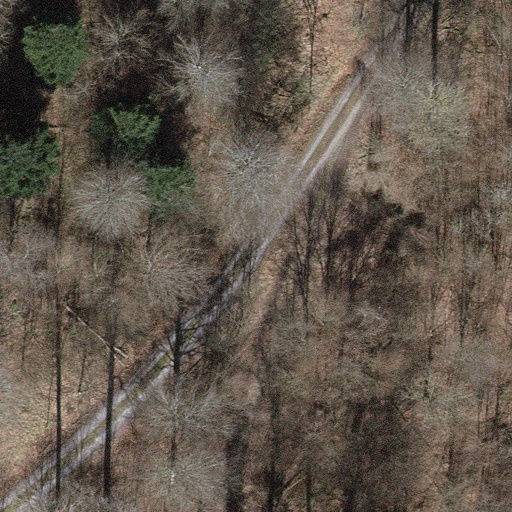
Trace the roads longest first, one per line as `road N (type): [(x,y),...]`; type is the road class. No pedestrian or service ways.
road 1 (track): [(429,0),(201,331),(114,423),(2,511)]
road 2 (track): [(224,511),(301,274),(404,0)]
